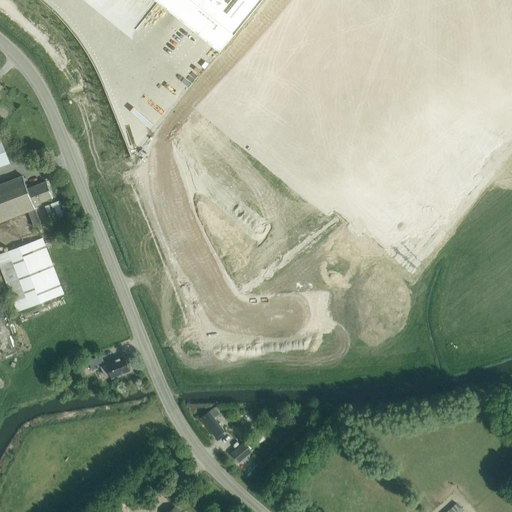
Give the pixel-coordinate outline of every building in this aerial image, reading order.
[(154,0),(219,52),(261,0),(154,0)] [(511,0),(261,0),(219,52),(182,98),(413,286),(511,162),(511,0)] [(0,166),(10,163),(1,140),(0,140),(0,166)] [(41,225),(39,221),(35,209),(34,205),(52,198),(46,182),(27,189),(23,176),(0,184),(0,222),(28,212),(32,223),(34,227),(41,225)] [(52,214),(48,216),(50,220),(64,214),(59,201),(49,205),(52,214)] [(0,266),(17,312),(63,294),(42,239),(0,254),(0,266)] [(112,378),(130,371),(129,370),(131,369),(128,363),(127,364),(124,357),(105,365),(101,356),(88,362),(92,371),(101,367),(104,376),(110,373),(112,378)] [(215,437),(224,430),(214,418),(220,414),(215,408),(201,419),(215,437)] [(231,454),(240,463),(253,452),(245,442),(231,454)] [(462,511),(464,511),(456,503),(446,511),(462,511)]
